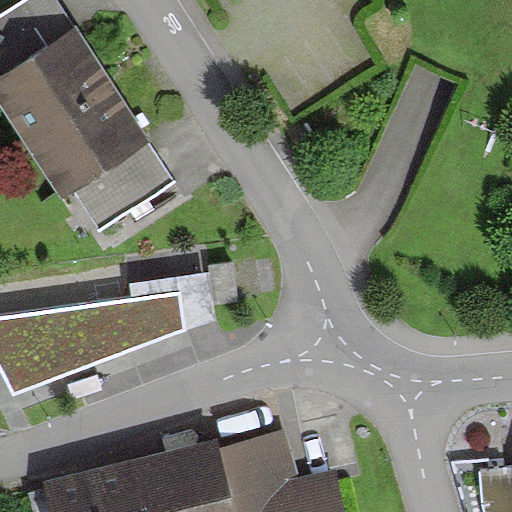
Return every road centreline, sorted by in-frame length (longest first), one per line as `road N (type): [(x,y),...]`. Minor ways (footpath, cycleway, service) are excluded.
road 1 (residential): [(143,0),(280,199),(338,344)]
road 2 (residential): [(338,344),(0,443)]
road 3 (residential): [(403,370),(430,511)]
